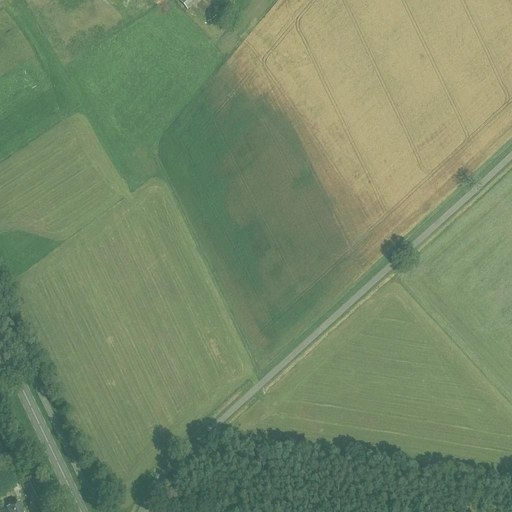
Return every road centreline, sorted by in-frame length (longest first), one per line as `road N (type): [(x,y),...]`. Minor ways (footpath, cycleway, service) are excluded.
road 1 (unclassified): [(145,511),(159,476),(511,154)]
road 2 (secondary): [(81,511),(0,340)]
